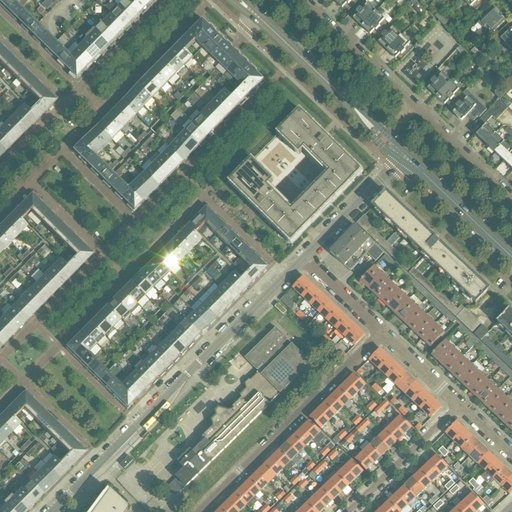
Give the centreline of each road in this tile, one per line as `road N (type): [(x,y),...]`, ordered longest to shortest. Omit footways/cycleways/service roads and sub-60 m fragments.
road 1 (residential): [(52,511),(304,257)]
road 2 (residential): [(511,195),(305,0)]
road 3 (residential): [(202,511),(382,333)]
road 4 (secondary): [(404,157),(231,0)]
road 5 (residential): [(348,511),(459,405)]
road 6 (secondary): [(511,258),(404,157)]
road 7 (residential): [(304,257),(404,157)]
